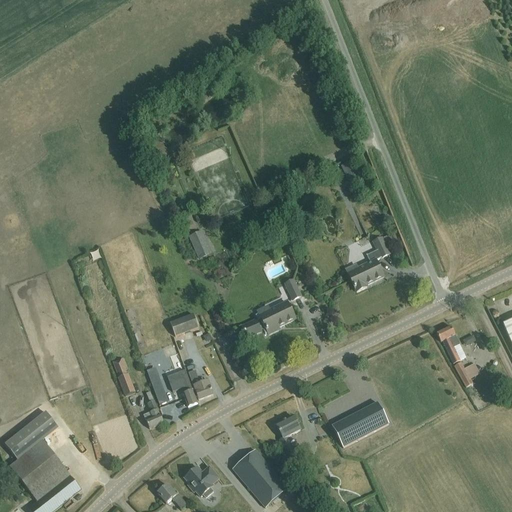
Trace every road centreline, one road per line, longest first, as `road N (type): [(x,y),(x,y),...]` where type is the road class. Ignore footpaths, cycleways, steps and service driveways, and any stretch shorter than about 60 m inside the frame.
road 1 (tertiary): [(93,511),(203,423),(444,304)]
road 2 (unclassified): [(444,304),(324,0)]
